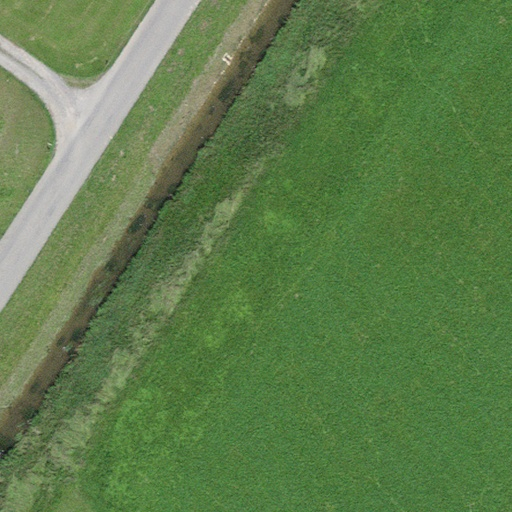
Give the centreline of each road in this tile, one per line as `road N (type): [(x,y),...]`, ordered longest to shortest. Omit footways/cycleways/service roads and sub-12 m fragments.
road 1 (track): [(0,280),(180,0)]
road 2 (track): [(0,47),(102,122)]
